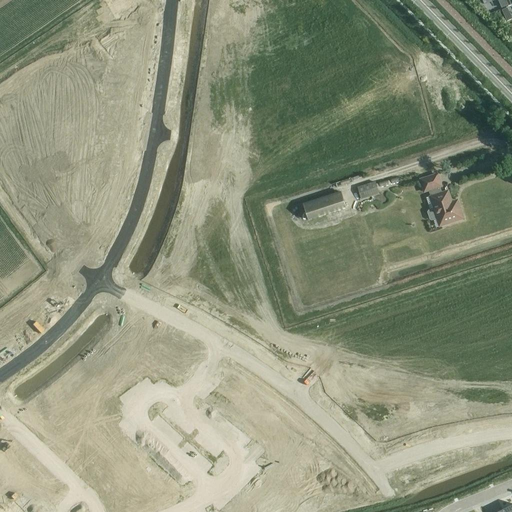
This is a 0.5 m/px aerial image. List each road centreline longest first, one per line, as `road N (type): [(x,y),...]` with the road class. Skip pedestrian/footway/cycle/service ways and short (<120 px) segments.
road 1 (residential): [(361,0),(436,74),(438,86),(263,144)]
road 2 (residential): [(292,392),(342,361),(511,307)]
road 3 (residential): [(99,282),(292,392)]
road 4 (tertiary): [(99,282),(134,215),(155,133)]
road 5 (residential): [(0,167),(55,246),(99,282)]
road 6 (residential): [(0,86),(121,0)]
road 7 (residential): [(373,471),(436,446),(511,433)]
road 8 (tertiary): [(0,377),(61,328),(99,282)]
road 9 (residential): [(0,414),(97,511)]
road 10 (tertiary): [(155,133),(171,0)]
road 11 (tertiary): [(511,94),(419,0)]
